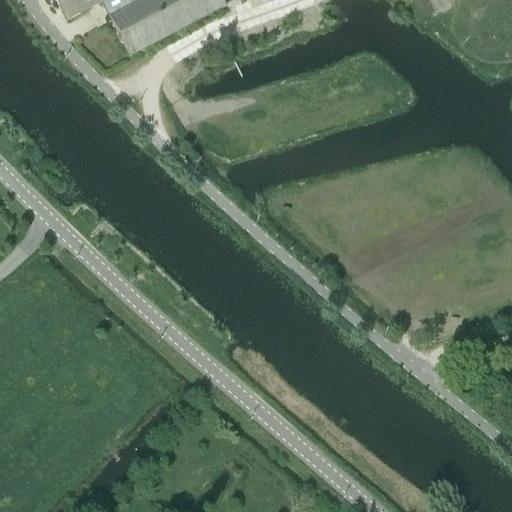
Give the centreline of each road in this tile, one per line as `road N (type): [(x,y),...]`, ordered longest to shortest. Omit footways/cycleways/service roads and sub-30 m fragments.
road 1 (unclassified): [(511,452),(233,216),(24,0)]
road 2 (tertiary): [(370,511),(127,297),(0,172)]
road 3 (track): [(511,289),(442,317),(393,354)]
